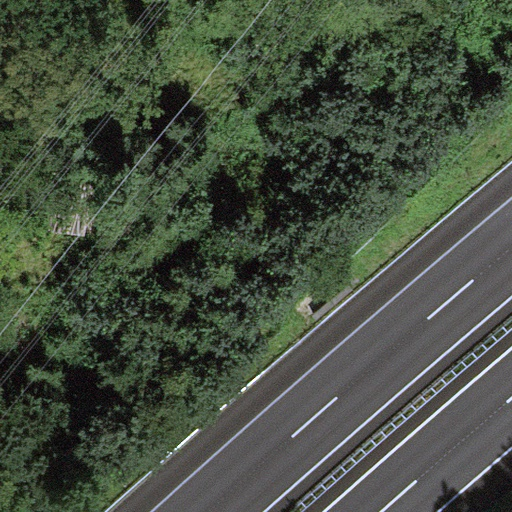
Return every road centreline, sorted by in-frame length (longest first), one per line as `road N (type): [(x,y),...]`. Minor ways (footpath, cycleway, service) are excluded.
road 1 (motorway): [(511,248),(208,511)]
road 2 (motorway): [(383,511),(511,398)]
